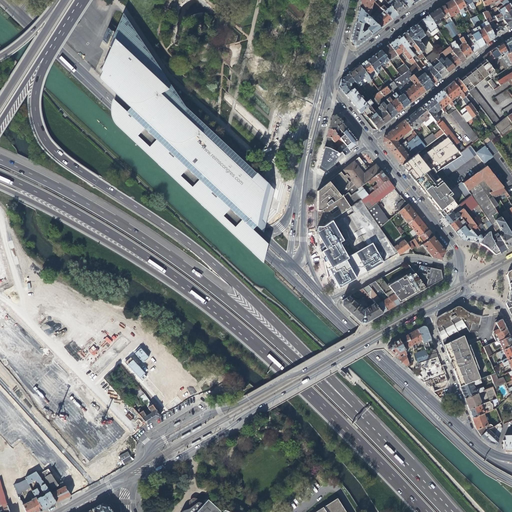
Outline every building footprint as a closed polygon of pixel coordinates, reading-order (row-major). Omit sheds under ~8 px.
[(368,18),(372,1),(370,0),(360,0),(359,5),(359,6),(358,9),(364,14),(366,16),(368,18)] [(392,0),(395,3),(391,7),(398,16),(402,12),(407,9),(397,0),(392,0)] [(397,0),(407,9),(411,7),(414,5),(410,0),(397,0)] [(461,9),(464,7),(460,0),(453,0),(452,1),(459,13),(460,15),(463,13),(461,10),(461,9)] [(473,9),(473,8),(468,0),(460,0),(464,7),(467,5),(470,9),(471,8),(472,9),(473,9)] [(496,11),(508,4),(506,1),(506,0),(505,0),(503,0),(496,5),(494,6),(494,7),(496,10),(496,11)] [(450,18),(459,13),(452,1),(448,3),(443,6),(450,18)] [(489,10),(487,11),(482,13),(487,24),(492,21),(495,19),(511,9),(510,6),(508,4),(496,11),(498,14),(491,19),(487,13),(490,11),(489,10)] [(383,6),(380,8),(382,10),(383,11),(392,20),(396,18),(398,16),(391,7),(387,9),(383,6)] [(450,18),(443,6),(440,8),(438,9),(443,17),(445,20),(450,18)] [(363,16),(364,14),(358,9),(356,19),(355,20),(355,22),(362,26),(364,24),(366,25),(369,28),(366,30),(372,36),(380,29),(369,19),(368,18),(366,16),(365,18),(363,16)] [(437,21),(443,17),(438,9),(434,12),(433,12),(428,15),(435,26),(439,24),(437,21)] [(501,19),(503,22),(511,15),(511,9),(495,19),(497,22),(501,19)] [(371,17),(369,19),(380,29),(392,20),(383,11),(376,19),(375,18),(374,19),(371,17)] [(481,26),(483,30),(489,41),(494,38),(489,28),(487,24),(482,13),(479,15),(482,22),(483,23),(484,24),(481,26)] [(102,75),(101,78),(99,83),(133,115),(130,117),(128,119),(118,110),(117,113),(116,114),(116,117),(116,120),(116,124),(117,125),(117,127),(119,130),(258,260),(261,248),(262,245),(263,242),(263,241),(248,226),(249,225),(251,223),(253,221),(261,229),(261,227),(265,206),(269,189),(255,175),(256,174),(241,159),(185,107),(124,15),(109,48),(111,51),(101,72),(102,75)] [(438,31),(437,29),(435,26),(428,15),(425,18),(421,20),(429,31),(424,35),(425,37),(427,40),(438,31)] [(504,26),(504,27),(506,30),(511,26),(511,15),(503,22),(505,26),(504,26)] [(470,19),(473,25),(475,29),(483,45),(489,41),(483,30),(480,31),(475,23),(478,21),(476,16),(470,19)] [(444,26),(452,22),(450,18),(445,20),(444,21),(441,22),(443,25),(444,26)] [(362,26),(355,22),(354,24),(350,40),(352,43),(351,43),(351,44),(352,45),(352,46),(353,46),(354,46),(356,48),(372,36),(366,30),(362,26)] [(452,22),(444,26),(448,34),(451,38),(456,35),(459,34),(452,22)] [(501,33),(506,30),(504,27),(502,29),(500,27),(499,28),(497,26),(498,25),(497,23),(494,25),(489,28),(494,38),(501,33)] [(419,41),(425,37),(424,35),(416,24),(411,28),(404,33),(422,55),(424,54),(424,52),(423,51),(425,50),(419,42),(419,41)] [(473,30),(472,30),(474,35),(472,36),(478,48),(483,45),(475,29),(473,30)] [(465,42),(464,43),(471,54),(478,48),(472,36),(470,32),(467,34),(470,41),(466,44),(465,42)] [(417,57),(419,60),(423,56),(422,55),(404,33),(402,35),(400,36),(410,48),(412,47),(419,55),(417,57)] [(462,44),(457,48),(459,51),(465,59),(471,54),(464,43),(459,34),(456,35),(462,44)] [(410,48),(400,36),(398,37),(396,39),(411,58),(413,57),(408,50),(410,48)] [(507,54),(510,52),(509,49),(511,47),(511,37),(502,44),(507,54)] [(413,65),(408,69),(412,75),(419,69),(411,58),(396,39),(392,42),(388,45),(397,56),(402,52),(403,53),(403,54),(409,63),(411,63),(413,65)] [(454,49),(451,51),(454,55),(460,63),(465,59),(459,51),(457,48),(453,42),(451,43),(454,49)] [(495,48),(499,56),(500,56),(503,54),(504,55),(505,55),(507,54),(502,44),(495,48)] [(388,62),(397,56),(388,45),(385,47),(380,51),(388,62)] [(448,58),(447,60),(454,68),(460,63),(454,55),(451,51),(449,47),(438,55),(441,58),(444,56),(444,57),(449,53),(451,54),(453,57),(450,59),(448,58)] [(499,56),(495,48),(489,52),(493,59),(494,60),(499,56)] [(384,65),(388,62),(380,51),(376,53),(372,56),(382,68),(385,66),(384,65)] [(435,51),(424,59),(426,60),(429,64),(435,59),(436,58),(438,61),(439,59),(441,58),(438,55),(435,51)] [(486,64),(493,59),(489,52),(485,55),(482,58),(484,61),(486,64)] [(511,65),(505,55),(504,55),(502,56),(501,57),(500,56),(499,56),(494,60),(495,62),(500,59),(507,69),(511,65)] [(382,69),(382,68),(372,56),(370,58),(366,61),(376,75),(377,76),(378,74),(377,73),(382,69)] [(443,63),(439,59),(438,61),(436,58),(435,59),(441,65),(447,73),(451,70),(452,69),(454,68),(447,60),(446,59),(444,60),(445,62),(443,63)] [(429,64),(441,78),(446,74),(447,73),(441,65),(435,59),(429,64)] [(505,70),(507,69),(500,59),(495,62),(498,68),(502,66),(505,70)] [(429,69),(428,71),(437,82),(441,78),(429,64),(426,60),(424,62),(427,65),(427,67),(429,69)] [(370,80),(376,75),(366,61),(362,64),(359,66),(370,80)] [(496,76),(490,69),(489,67),(486,64),(484,61),(482,63),(481,64),(476,68),(467,75),(462,79),(459,82),(465,90),(466,90),(469,93),(477,103),(487,116),(493,125),(499,122),(473,88),(488,76),(491,80),(496,76)] [(371,82),(370,80),(359,66),(354,70),(348,74),(354,82),(356,83),(358,86),(363,93),(365,91),(361,86),(366,82),(367,84),(371,82)] [(426,73),(424,75),(432,86),(437,82),(428,71),(424,66),(422,68),(424,72),(425,72),(426,73)] [(400,75),(392,82),(393,82),(397,87),(402,94),(409,104),(417,98),(425,91),(416,80),(414,77),(412,75),(408,69),(400,75)] [(500,87),(510,80),(511,78),(511,72),(497,83),(500,87)] [(352,84),(354,82),(348,74),(347,75),(346,76),(345,76),(341,79),(340,81),(340,83),(339,87),(341,91),(346,96),(353,90),(350,86),(351,85),(352,84)] [(423,74),(416,80),(425,91),(432,86),(424,75),(423,74)] [(389,78),(384,82),(382,83),(384,85),(386,88),(387,87),(393,82),(392,82),(389,78)] [(466,96),(469,93),(466,90),(465,90),(459,82),(456,79),(452,82),(469,104),(470,105),(472,104),(466,96)] [(490,80),(487,82),(493,91),(496,89),(490,80)] [(392,91),(397,87),(393,82),(387,87),(391,92),(396,99),(403,108),(409,104),(402,94),(398,97),(395,93),(394,94),(392,91)] [(461,100),(466,107),(469,104),(452,82),(446,86),(441,91),(453,106),(455,104),(453,101),(457,97),(461,101),(461,100)] [(360,114),(363,111),(369,106),(371,104),(371,103),(369,101),(365,104),(361,99),(362,99),(361,97),(364,94),(363,93),(358,86),(356,88),(353,90),(346,96),(352,104),(352,105),(360,114)] [(386,96),(391,92),(387,87),(386,88),(382,90),(380,92),(384,97),(389,104),(397,114),(403,108),(396,99),(392,101),(387,96),(386,96)] [(441,91),(432,98),(440,110),(443,113),(445,111),(443,108),(448,104),(451,108),(451,110),(446,114),(449,116),(450,115),(456,110),(453,106),(441,91)] [(498,104),(510,96),(508,93),(506,91),(494,98),(498,104)] [(397,114),(389,104),(385,107),(380,100),(384,97),(380,92),(379,93),(373,97),(390,119),(397,114)] [(377,108),(373,111),(384,124),(390,119),(373,97),(372,96),(371,95),(367,98),(369,101),(371,103),(372,102),(377,108)] [(435,114),(440,110),(432,98),(421,107),(432,119),(437,125),(441,130),(444,134),(450,142),(454,147),(459,154),(464,150),(442,122),(440,123),(438,120),(439,119),(435,114)] [(477,115),(470,105),(469,104),(466,107),(464,109),(471,119),(477,115)] [(511,104),(503,111),(507,116),(511,113),(511,104)] [(377,130),(384,124),(373,111),(369,106),(363,111),(365,115),(368,112),(369,113),(370,113),(372,116),(368,119),(377,130)] [(429,121),(432,119),(421,107),(417,111),(413,114),(421,124),(422,122),(423,122),(424,123),(428,120),(429,121)] [(450,115),(472,144),(478,140),(456,110),(450,115)] [(419,125),(421,124),(413,114),(410,116),(404,121),(411,129),(411,130),(414,128),(415,130),(419,126),(419,125)] [(342,133),(347,129),(345,127),(344,125),(336,116),(331,117),(329,125),(329,126),(329,127),(328,129),(332,131),(334,133),(339,129),(342,133)] [(501,137),(511,129),(511,126),(506,117),(499,122),(493,125),(499,135),(501,137)] [(396,141),(411,129),(404,121),(393,130),(390,133),(383,138),(382,142),(384,145),(387,148),(391,153),(400,145),(398,143),(396,141)] [(332,131),(328,129),(327,131),(327,132),(327,134),(326,137),(331,138),(331,140),(333,142),(338,148),(339,148),(343,144),(339,138),(334,133),(332,131)] [(343,135),(339,138),(343,144),(349,152),(356,146),(357,141),(353,137),(352,135),(351,134),(348,131),(347,129),(342,133),(343,135)] [(412,136),(405,141),(407,144),(416,136),(414,133),(411,135),(412,136)] [(432,134),(421,141),(426,147),(435,140),(436,139),(434,136),(432,134)] [(416,136),(407,144),(405,141),(404,142),(400,145),(391,153),(397,160),(401,166),(410,159),(426,147),(421,141),(416,136)] [(330,142),(331,140),(331,138),(326,137),(324,143),(324,145),(323,147),(328,148),(332,150),(333,147),(332,147),(333,143),(330,142)] [(485,145),(483,147),(491,156),(498,151),(490,141),(485,145)] [(335,150),(335,151),(338,153),(341,151),(344,156),(345,155),(346,155),(349,152),(343,144),(339,148),(338,151),(335,150)] [(323,149),(322,151),(335,156),(339,160),(340,159),(344,156),(341,151),(338,153),(335,151),(332,150),(328,148),(323,147),(323,149)] [(483,147),(474,153),(484,165),(492,158),(483,147)] [(420,177),(414,182),(433,204),(440,213),(443,218),(459,205),(470,195),(462,184),(461,182),(455,186),(452,182),(448,178),(446,176),(473,156),(467,148),(464,150),(459,154),(461,156),(449,164),(442,168),(435,173),(432,168),(428,171),(422,175),(420,177)] [(335,156),(322,151),(321,156),(318,169),(323,173),(335,164),(334,163),(338,160),(335,156)] [(359,168),(364,164),(361,161),(360,159),(358,157),(354,161),(343,170),(353,182),(358,188),(358,191),(351,197),(348,194),(345,195),(352,206),(360,201),(368,195),(365,192),(361,186),(367,181),(380,171),(378,168),(372,167),(368,170),(363,174),(359,168)] [(365,166),(364,164),(359,168),(363,174),(368,170),(365,166)] [(487,198),(490,196),(488,193),(502,188),(499,185),(486,168),(462,184),(470,195),(492,228),(494,231),(496,234),(506,249),(511,245),(511,239),(509,234),(494,209),(488,200),(487,198)] [(316,204),(316,212),(319,212),(342,197),(345,195),(348,194),(351,197),(358,191),(358,188),(353,182),(343,170),(341,171),(340,172),(316,191),(316,201),(316,204)] [(371,187),(365,192),(368,195),(387,180),(384,175),(380,171),(367,181),(369,184),(372,181),(375,181),(376,183),(376,185),(372,188),(371,187)] [(376,203),(394,188),(387,180),(368,195),(360,201),(367,210),(376,203)] [(504,194),(507,198),(509,197),(502,188),(488,193),(490,196),(492,198),(497,197),(504,194)] [(350,208),(342,197),(319,212),(316,212),(316,227),(321,227),(350,208)] [(492,198),(488,200),(494,209),(497,206),(495,203),(492,198)] [(396,206),(400,211),(407,205),(403,200),(396,206)] [(373,268),(398,254),(394,248),(391,243),(380,228),(367,210),(360,201),(352,206),(350,208),(321,227),(316,227),(316,234),(325,249),(323,250),(321,251),(330,266),(327,268),(338,288),(373,268)] [(389,220),(376,203),(367,210),(380,228),(389,220)] [(399,212),(408,224),(417,216),(416,215),(412,210),(410,208),(408,204),(407,205),(400,211),(399,212)] [(459,205),(443,218),(445,220),(448,223),(448,224),(449,225),(460,218),(466,226),(470,230),(471,231),(472,234),(475,237),(479,235),(481,234),(476,228),(463,210),(459,205)] [(408,224),(419,237),(419,236),(428,230),(423,223),(417,216),(408,224)] [(464,227),(466,226),(460,218),(449,225),(451,227),(459,237),(462,241),(465,241),(467,241),(469,241),(471,241),(472,241),(475,242),(479,243),(482,239),(479,235),(475,237),(472,234),(471,231),(470,230),(468,231),(469,232),(468,233),(466,230),(464,227)] [(421,238),(425,243),(433,236),(432,234),(430,232),(428,230),(419,236),(421,238)] [(486,233),(483,237),(482,239),(479,243),(479,244),(483,246),(484,246),(487,249),(489,250),(493,254),(495,254),(496,254),(497,254),(499,253),(493,245),(490,240),(489,235),(488,231),(488,230),(485,230),(486,233)] [(496,243),(493,245),(499,253),(504,250),(506,249),(496,234),(493,236),(497,242),(496,243)] [(422,245),(432,258),(442,260),(446,251),(444,250),(440,244),(433,236),(425,243),(422,245)] [(407,250),(410,247),(407,244),(404,240),(397,245),(394,248),(398,254),(399,255),(401,254),(404,252),(407,250)] [(0,247),(0,290),(10,282),(0,247)] [(415,273),(408,265),(403,266),(395,270),(390,273),(382,278),(390,288),(415,273)] [(418,271),(415,273),(426,288),(437,282),(442,279),(441,270),(439,270),(420,266),(418,271)] [(426,288),(415,273),(390,288),(395,294),(401,303),(416,294),(426,288)] [(375,281),(388,298),(395,294),(390,288),(382,278),(380,278),(375,281)] [(369,285),(382,302),(388,298),(375,281),(374,282),(372,283),(369,285)] [(365,287),(362,289),(374,304),(376,306),(382,302),(369,285),(367,286),(365,287)] [(374,304),(362,289),(360,290),(358,291),(362,297),(366,302),(367,302),(369,306),(374,304)] [(401,303),(395,294),(388,298),(395,306),(398,304),(401,303)] [(376,306),(374,304),(369,306),(367,308),(363,310),(358,305),(357,306),(348,296),(346,298),(342,300),(341,305),(350,314),(352,315),(360,323),(363,323),(365,323),(371,320),(373,319),(374,318),(378,316),(382,314),(376,306)] [(395,306),(388,298),(382,302),(388,310),(392,308),(395,306)] [(388,310),(382,302),(376,306),(382,314),(385,311),(388,310)] [(478,332),(481,317),(475,316),(472,315),(470,313),(467,312),(465,311),(461,307),(457,307),(455,308),(451,310),(444,314),(437,318),(435,323),(435,324),(438,331),(443,345),(462,337),(469,333),(470,330),(479,334),(478,332)] [(493,335),(496,334),(497,334),(506,329),(504,325),(501,320),(495,322),(498,329),(493,331),(493,335)] [(420,328),(417,329),(422,340),(426,350),(429,348),(434,346),(427,329),(427,328),(422,327),(420,328)] [(415,343),(422,340),(417,329),(415,330),(412,332),(410,334),(408,335),(411,345),(413,348),(413,350),(417,348),(415,343)] [(496,342),(498,341),(509,336),(508,333),(506,329),(497,334),(496,334),(498,338),(495,339),(496,342)] [(404,352),(413,348),(411,345),(408,335),(403,337),(401,338),(399,340),(402,347),(404,352)] [(498,341),(501,347),(502,350),(511,344),(511,341),(509,336),(498,341)] [(462,337),(443,345),(447,354),(452,368),(453,371),(459,387),(479,379),(490,375),(494,374),(488,357),(484,348),(482,341),(467,347),(466,347),(462,337)] [(402,347),(399,340),(395,342),(394,343),(393,343),(392,344),(390,345),(388,346),(387,347),(387,348),(388,349),(398,359),(401,358),(405,356),(404,352),(402,347)] [(497,363),(498,365),(511,358),(511,344),(502,350),(506,358),(497,363)] [(93,355),(99,351),(94,345),(88,350),(93,355)] [(143,362),(149,357),(139,346),(133,352),(143,362)] [(428,355),(426,350),(415,354),(418,363),(429,359),(438,356),(437,354),(436,353),(436,352),(428,355)] [(407,367),(409,365),(405,356),(401,358),(398,359),(407,367)] [(508,364),(511,371),(511,370),(511,358),(498,365),(496,366),(497,367),(501,365),(502,367),(508,364)] [(494,374),(490,375),(494,387),(496,386),(505,383),(503,378),(498,380),(494,374)] [(481,383),(479,379),(459,387),(461,391),(462,393),(464,398),(477,393),(484,391),(482,388),(477,390),(476,392),(475,392),(472,385),(473,384),(476,385),(481,383)] [(138,399),(140,398),(144,394),(141,390),(138,387),(133,392),(138,399)] [(493,390),(492,388),(485,390),(489,401),(496,399),(493,390)] [(481,405),(477,393),(464,398),(466,403),(467,406),(468,409),(480,405),(481,405)] [(135,412),(138,415),(147,425),(160,417),(153,406),(144,394),(140,398),(151,413),(146,416),(140,408),(135,412)] [(489,401),(481,405),(480,405),(468,409),(469,413),(470,415),(471,418),(483,414),(487,412),(492,410),(492,409),(492,408),(492,406),(492,405),(491,404),(490,403),(489,401)] [(488,425),(483,414),(471,418),(474,424),(476,430),(481,436),(487,429),(492,427),(491,425),(490,424),(488,425)] [(498,439),(487,429),(481,436),(487,443),(490,444),(495,446),(498,439)] [(511,449),(511,435),(504,436),(505,441),(503,441),(503,444),(503,449),(511,449)] [(124,465),(133,461),(128,451),(119,455),(124,465)] [(54,492),(50,494),(55,502),(63,499),(70,496),(61,482),(57,485),(50,473),(47,469),(39,474),(42,479),(44,477),(54,492)] [(31,491),(35,497),(42,510),(55,502),(50,494),(46,487),(41,480),(37,475),(35,472),(24,478),(25,479),(28,484),(35,480),(36,481),(38,482),(40,486),(39,487),(42,491),(42,490),(44,493),(43,495),(41,497),(38,496),(37,493),(38,493),(36,488),(31,491)] [(29,487),(28,484),(25,479),(19,483),(16,483),(13,485),(18,499),(21,502),(23,506),(25,511),(37,511),(42,510),(35,497),(30,499),(31,500),(29,501),(27,497),(21,500),(18,493),(29,487)] [(9,511),(4,498),(4,497),(4,496),(4,495),(3,495),(3,494),(2,490),(0,483),(0,504),(2,504),(4,511),(9,511)] [(347,511),(337,497),(312,511),(347,511)] [(204,503),(203,502),(202,502),(200,501),(199,501),(198,502),(188,508),(184,510),(182,511),(181,511),(232,511),(228,510),(226,510),(224,510),(223,510),(221,511),(219,511),(221,510),(208,499),(207,500),(204,503)]
